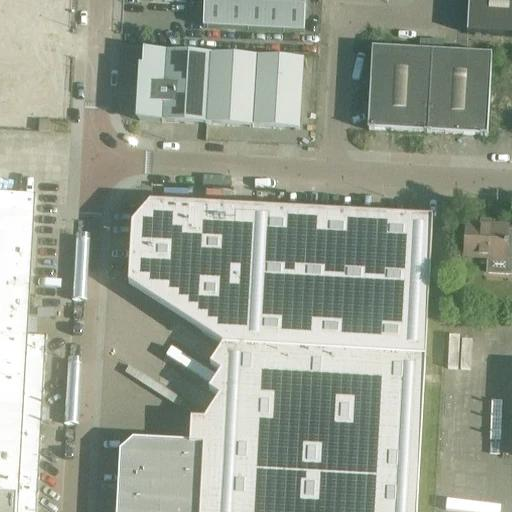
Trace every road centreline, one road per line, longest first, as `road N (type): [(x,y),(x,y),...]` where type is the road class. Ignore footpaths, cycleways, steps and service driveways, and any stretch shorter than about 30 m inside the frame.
road 1 (unclassified): [(93,163),(70,511)]
road 2 (unclassified): [(331,175),(346,16),(435,18),(436,0)]
road 3 (unclassified): [(331,175),(93,163)]
road 4 (unclassified): [(511,185),(331,175)]
road 5 (unclassified): [(102,0),(93,163)]
